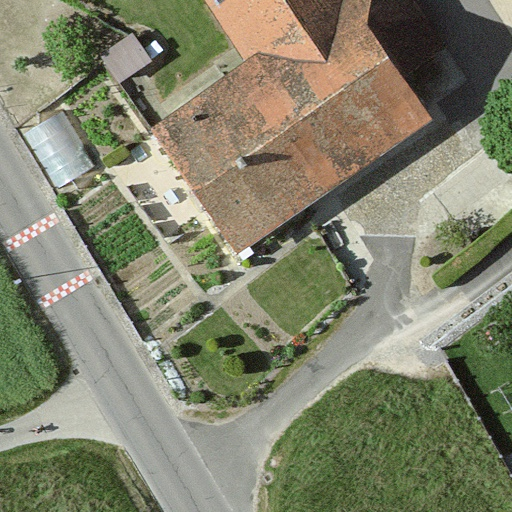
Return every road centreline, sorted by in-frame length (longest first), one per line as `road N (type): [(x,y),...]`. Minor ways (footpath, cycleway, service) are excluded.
road 1 (tertiary): [(0,184),(189,511)]
road 2 (track): [(0,445),(126,405)]
